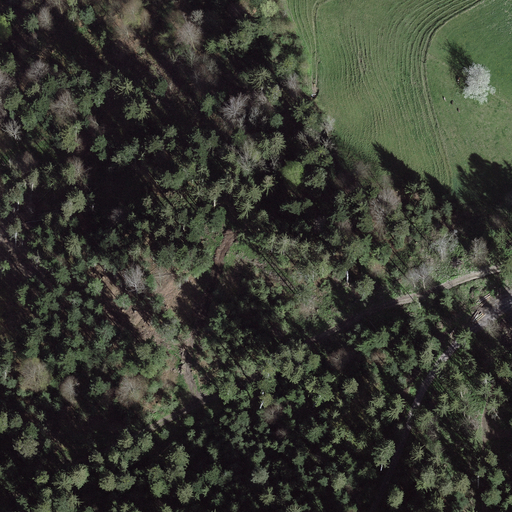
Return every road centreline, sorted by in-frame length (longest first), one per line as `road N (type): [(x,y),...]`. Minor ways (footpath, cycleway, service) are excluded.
road 1 (track): [(0,505),(170,425),(384,308),(511,267)]
road 2 (track): [(511,301),(443,365),(354,511)]
road 3 (track): [(481,511),(483,441),(511,349)]
